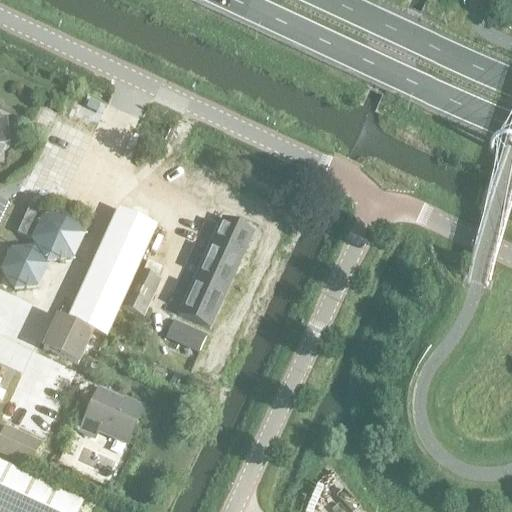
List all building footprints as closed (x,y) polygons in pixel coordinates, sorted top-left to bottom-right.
[(105,340),(155,230),(118,213),(68,322),(105,340)] [(42,222),(32,245),(46,266),(71,264),(82,241),(68,220),(42,222)] [(208,252),(187,297),(177,317),(209,331),(253,236),(222,221),(213,240),(208,240),(205,248),(208,252)] [(4,277),(0,279),(0,285),(4,291),(11,287),(14,291),(36,289),(46,269),(33,250),(25,251),(24,245),(17,245),(18,252),(11,252),(1,273),(4,277)] [(147,263),(143,272),(158,278),(162,270),(147,263)] [(143,321),(160,284),(137,273),(120,310),(143,321)] [(42,350),(77,367),(91,336),(57,320),(42,350)] [(167,339),(198,353),(205,338),(174,324),(167,339)] [(143,410),(124,401),(122,406),(98,395),(98,393),(97,393),(79,434),(94,440),(98,432),(127,445),(126,446),(127,446),(143,410)] [(0,442),(0,458),(32,473),(41,451),(16,439),(14,445),(2,439),(0,442)] [(0,511),(79,511),(84,503),(0,464),(0,511)]
